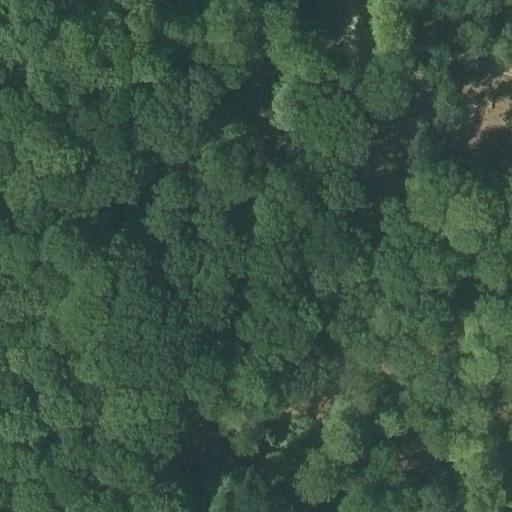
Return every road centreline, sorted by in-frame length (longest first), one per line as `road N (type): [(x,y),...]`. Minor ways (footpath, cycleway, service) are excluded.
road 1 (track): [(355,28),(292,235),(247,316),(159,417),(110,454),(0,508)]
road 2 (track): [(511,61),(355,28)]
